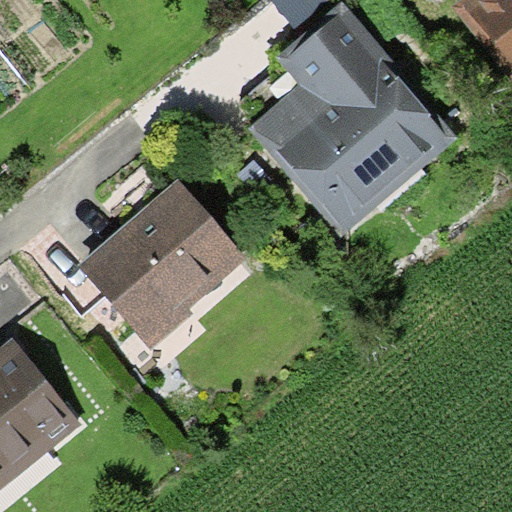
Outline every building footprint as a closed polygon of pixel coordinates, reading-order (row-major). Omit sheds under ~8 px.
[(511,0),(477,0),(473,3),(507,47),(511,42),(511,0)] [(282,144),(347,220),(450,133),(346,11),(294,56),(332,100),(282,144)] [(243,99),(282,144),(332,100),(294,56),(276,71),(243,99)] [(91,266),(145,326),(179,296),(187,305),(244,254),(183,185),(123,238),(91,266)] [(192,311),(187,305),(179,296),(145,326),(158,342),(192,311)] [(0,511),(0,470),(45,435),(53,446),(83,422),(25,350),(0,369),(0,511)]
